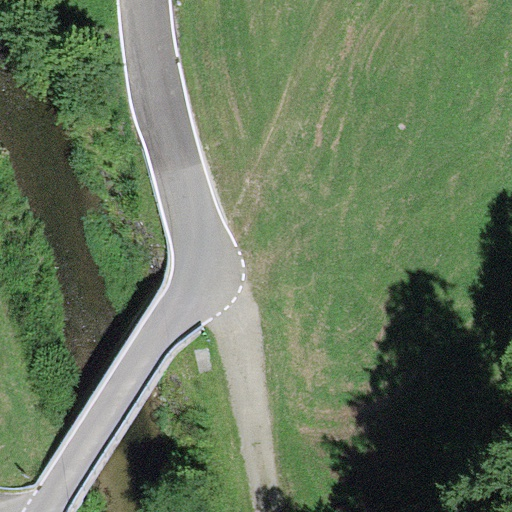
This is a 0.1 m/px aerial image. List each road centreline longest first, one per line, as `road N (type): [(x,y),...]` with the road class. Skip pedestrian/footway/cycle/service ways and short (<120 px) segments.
road 1 (unclassified): [(147,0),(161,101),(206,251),(47,511)]
road 2 (track): [(206,251),(245,373),(271,511)]
